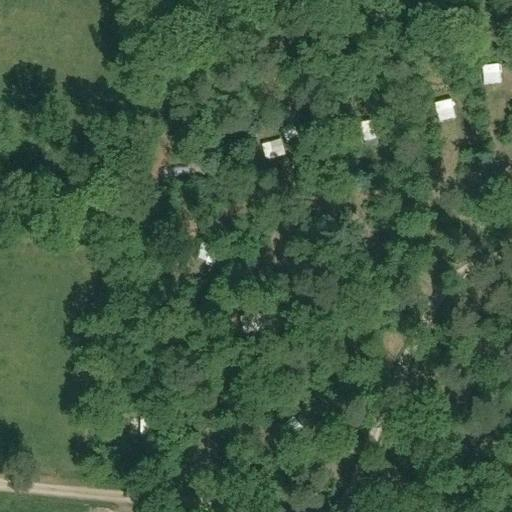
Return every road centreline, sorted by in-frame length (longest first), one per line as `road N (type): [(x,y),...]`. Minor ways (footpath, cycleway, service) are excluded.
road 1 (track): [(249,511),(0,484)]
road 2 (track): [(407,342),(350,492),(331,511)]
road 3 (track): [(407,342),(432,279),(452,260),(511,243)]
